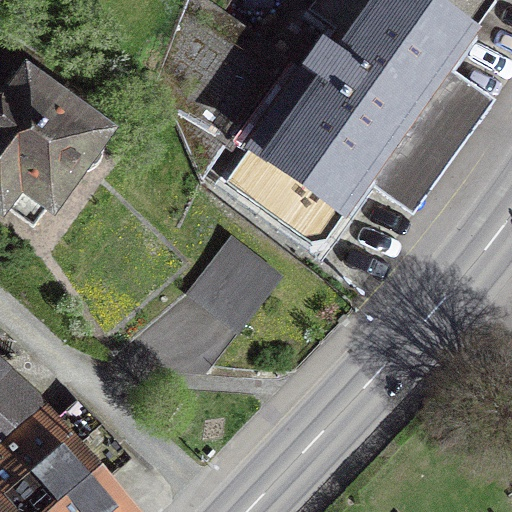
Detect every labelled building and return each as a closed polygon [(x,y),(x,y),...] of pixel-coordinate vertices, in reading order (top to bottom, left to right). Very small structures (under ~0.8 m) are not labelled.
[(187,0),(152,90),(203,175),(275,74),(201,22),(215,0),(187,0)] [(228,184),(311,244),(326,241),(496,1),(494,0),(318,0),(310,12),(336,31),(228,184)] [(0,203),(33,227),(75,171),(86,171),(98,163),(102,149),(99,138),(102,134),(28,79),(8,106),(0,100),(0,203)] [(231,238),(192,288),(242,327),(281,278),(231,238)] [(0,370),(0,425),(32,399),(0,370)] [(32,399),(0,425),(0,429),(18,449),(0,464),(0,511),(129,511),(91,468),(114,448),(75,403),(50,423),(32,400),(32,399)]
